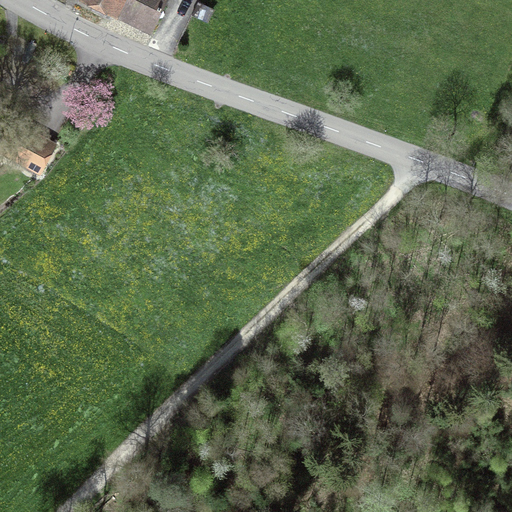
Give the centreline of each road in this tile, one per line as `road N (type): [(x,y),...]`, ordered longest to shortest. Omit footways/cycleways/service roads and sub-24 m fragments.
road 1 (tertiary): [(17,0),(187,75),(511,195)]
road 2 (track): [(66,511),(428,162)]
